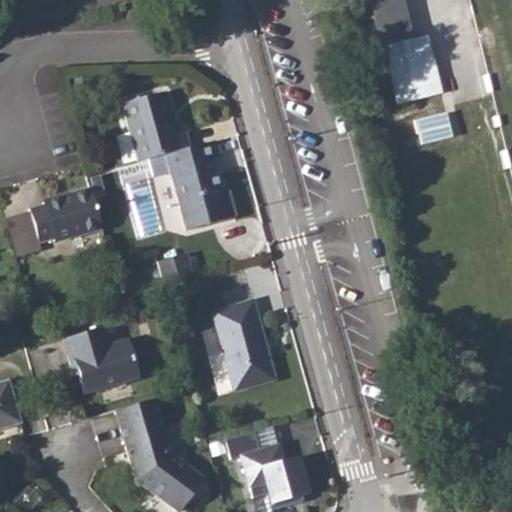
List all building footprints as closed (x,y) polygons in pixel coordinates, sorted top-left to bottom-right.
[(402,0),(399,0),(373,6),(397,104),(444,94),(428,37),(413,41),(402,0)] [(121,104),(137,161),(165,153),(189,147),(185,131),(176,133),(164,93),(121,104)] [(447,111),(412,120),(416,133),(418,132),(420,145),(453,136),(447,111)] [(189,147),(165,153),(179,203),(219,191),(211,159),(218,158),(213,140),(189,147)] [(101,230),(90,189),(41,202),(42,205),(28,209),(39,244),(52,240),(53,243),(101,230)] [(212,312),(233,392),(274,380),(252,301),(212,312)] [(103,329),(63,341),(70,365),(75,364),(84,394),(137,379),(127,341),(108,347),(103,329)] [(0,429),(19,424),(7,381),(0,383),(0,429)] [(154,400),(114,411),(132,473),(147,485),(149,492),(174,511),(176,511),(201,479),(170,456),(154,400)] [(309,492),(299,454),(281,459),(273,426),(227,437),(232,456),(240,455),(254,495),(267,492),(272,503),(309,492)]
